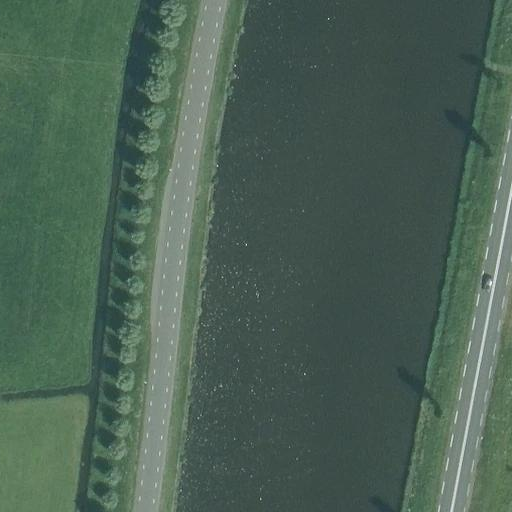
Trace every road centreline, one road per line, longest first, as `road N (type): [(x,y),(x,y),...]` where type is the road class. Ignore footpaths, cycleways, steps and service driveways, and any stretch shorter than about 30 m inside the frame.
road 1 (tertiary): [(145,511),(186,143),(216,0)]
road 2 (primary): [(452,511),(511,201)]
